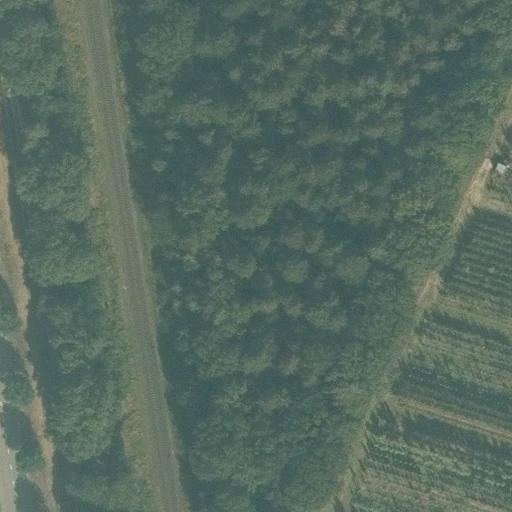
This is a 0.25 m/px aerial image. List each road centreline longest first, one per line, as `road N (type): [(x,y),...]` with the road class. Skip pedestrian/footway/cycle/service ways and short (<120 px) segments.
road 1 (track): [(83,511),(2,0)]
road 2 (track): [(511,216),(479,206),(459,231),(332,511)]
